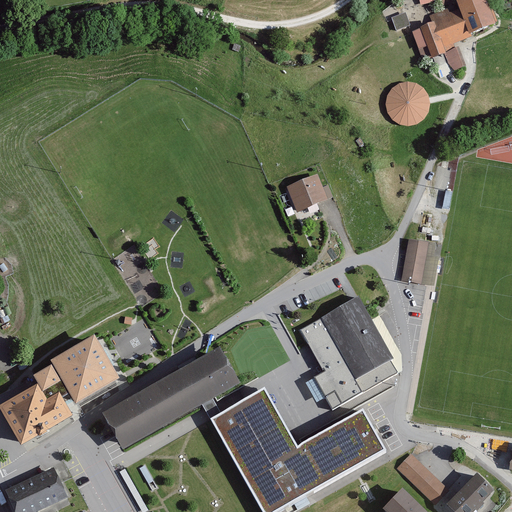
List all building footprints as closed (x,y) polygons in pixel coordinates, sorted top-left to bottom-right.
[(459,0),(454,2),(458,11),(449,15),(447,10),(428,18),(431,26),(410,34),(423,66),(444,57),(451,74),(464,69),(454,44),(496,27),(485,0),(459,0)] [(414,85),(403,84),(396,87),(390,92),(386,98),(385,107),(387,116),(392,122),(398,127),(407,128),(416,127),(423,122),(429,114),(430,106),(427,97),(423,90),(414,85)] [(313,174),(278,191),(292,218),(326,202),(313,174)] [(426,242),(406,240),(406,244),(403,275),(402,279),(421,281),(426,242)] [(357,297),(299,330),(320,368),(309,374),(316,387),(322,398),(334,391),(342,405),(400,372),(389,352),(376,330),(367,314),(357,297)] [(232,330),(217,339),(219,341),(221,345),(222,344),(237,369),(250,362),(232,330)] [(0,402),(0,409),(19,444),(42,431),(69,416),(59,398),(63,396),(68,393),(75,405),(119,380),(113,368),(102,349),(94,334),(49,359),(51,363),(33,373),(38,381),(34,383),(0,402)] [(104,415),(121,446),(237,382),(218,346),(160,379),(102,411),(104,415)] [(261,394),(209,424),(259,511),(282,511),(402,445),(378,403),(295,451),(261,394)] [(259,511),(209,424),(144,461),(173,511),(259,511)] [(411,453),(396,468),(434,505),(449,489),(411,453)] [(102,477),(90,454),(81,458),(93,482),(102,477)] [(54,467),(6,490),(16,511),(35,511),(68,497),(54,467)] [(477,470),(447,502),(456,511),(474,511),(482,504),(497,489),(477,470)] [(426,511),(400,486),(380,506),(385,511),(426,511)] [(96,511),(108,511),(96,489),(87,493),(96,511)]
